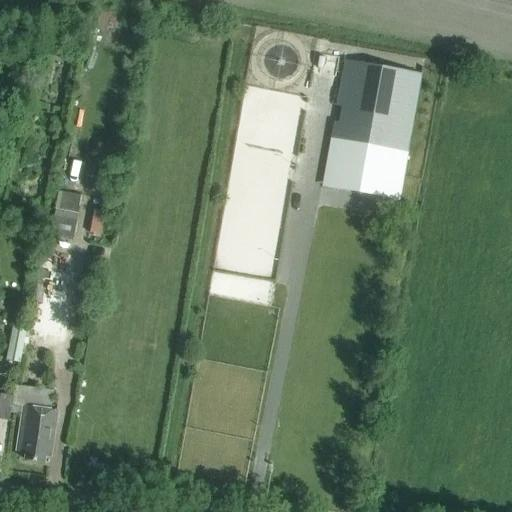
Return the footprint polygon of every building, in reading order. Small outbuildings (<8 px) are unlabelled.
[(351,64),(333,167),(403,179),(421,76),(351,64)] [(79,214),(56,209),(52,232),(75,236),(79,214)] [(66,278),(68,258),(52,256),(49,276),(66,278)] [(40,281),(35,324),(63,328),(68,285),(40,281)] [(6,360),(20,362),(27,328),(13,325),(6,360)] [(0,395),(0,419),(9,421),(13,396),(0,394),(0,395)] [(52,456),(58,412),(25,407),(18,452),(28,454),(27,461),(45,464),(47,455),(52,456)]
